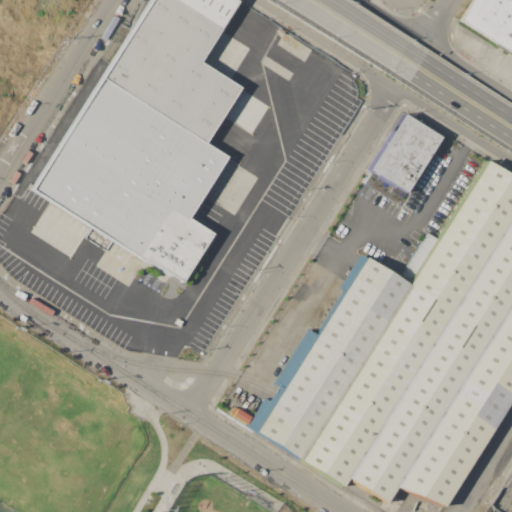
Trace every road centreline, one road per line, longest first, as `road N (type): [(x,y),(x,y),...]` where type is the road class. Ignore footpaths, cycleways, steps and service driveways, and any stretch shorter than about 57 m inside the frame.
road 1 (residential): [(345,511),(0,292)]
road 2 (residential): [(189,412),(395,85)]
road 3 (residential): [(260,0),(511,159)]
road 4 (residential): [(0,181),(115,0)]
road 5 (residential): [(511,94),(363,0)]
road 6 (primary): [(394,64),(511,138)]
road 7 (primary): [(511,116),(405,48)]
road 8 (primary): [(291,0),(394,64)]
